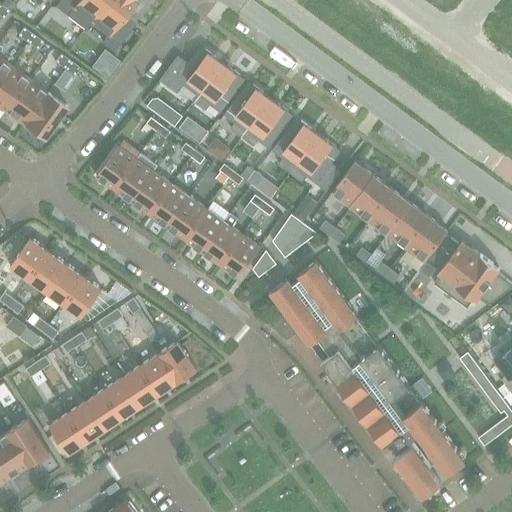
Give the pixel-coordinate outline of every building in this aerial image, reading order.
[(9,0),(3,0),(1,4),(9,10),(11,11),(16,4),(9,0)] [(59,0),(55,6),(84,28),(85,28),(91,21),(90,20),(105,0),(59,0)] [(105,0),(90,20),(91,21),(108,34),(102,41),(114,50),(131,27),(120,19),(125,14),(135,0),(134,0),(105,0)] [(0,3),(0,15),(3,17),(9,10),(1,4),(0,3)] [(3,26),(0,31),(0,45),(5,48),(14,33),(3,26)] [(17,34),(27,41),(33,34),(23,27),(17,34)] [(42,41),(33,34),(27,41),(37,48),(42,41)] [(222,62),(220,60),(200,45),(188,62),(178,54),(159,79),(177,92),(183,84),(197,94),(198,95),(222,62)] [(70,60),(60,53),(54,61),(64,68),(70,60)] [(111,55),(98,72),(105,78),(119,61),(111,55)] [(0,79),(10,65),(0,57),(0,79)] [(70,60),(64,68),(74,75),(80,67),(70,60)] [(222,62),(198,95),(197,94),(193,100),(205,109),(210,103),(220,111),(245,78),(225,64),(222,62)] [(0,79),(0,106),(6,112),(30,79),(10,65),(0,79)] [(6,112),(24,124),(47,92),(30,79),(6,112)] [(242,136),(270,97),(268,96),(268,95),(248,81),(224,114),(234,121),(230,127),(242,136)] [(47,92),(24,124),(43,138),(66,105),(47,92)] [(242,136),(253,145),(258,139),(268,147),(293,114),(273,99),(270,97),(242,136)] [(172,107),(164,118),(175,126),(181,117),(182,115),(172,107)] [(151,116),(146,122),(156,129),(161,123),(151,116)] [(296,116),(271,149),(282,157),(278,163),(290,172),(318,133),(316,131),(296,116)] [(188,117),(179,128),(189,135),(198,124),(188,117)] [(156,129),(165,137),(170,130),(161,123),(156,129)] [(318,133),(290,172),(301,180),(306,175),(316,182),(326,190),(341,169),(332,162),(341,150),(321,135),(318,133)] [(214,138),(207,149),(223,161),(231,150),(214,138)] [(181,148),(191,155),(195,149),(186,142),(181,148)] [(118,144),(96,175),(114,188),(136,157),(118,144)] [(200,163),(205,156),(195,149),(191,155),(200,163)] [(140,152),(136,157),(114,188),(132,201),(154,170),(158,164),(140,152)] [(355,160),(331,192),(349,206),(373,174),(355,160)] [(224,162),(224,163),(219,169),(221,170),(229,176),(234,170),(224,162)] [(248,165),(240,174),(243,177),(247,179),(253,170),(254,169),(248,165)] [(253,170),(247,179),(248,180),(251,182),(256,186),(263,176),(254,169),(253,170)] [(154,170),(132,201),(149,213),(171,182),(154,170)] [(221,170),(215,178),(223,184),(229,176),(221,170)] [(234,170),(229,176),(239,183),(243,177),(240,174),(234,170)] [(373,174),(349,206),(368,220),(392,187),(373,174)] [(171,182),(149,213),(167,226),(189,195),(171,182)] [(392,187),(368,220),(386,234),(410,201),(392,187)] [(265,200),(255,193),(250,200),(260,207),(265,200)] [(189,195),(167,226),(184,238),(206,208),(189,195)] [(306,196),(291,213),(301,220),(315,202),(306,196)] [(274,208),(265,200),(260,207),(270,214),(274,208)] [(410,201),(386,234),(405,247),(429,215),(410,201)] [(206,208),(184,238),(202,251),(224,220),(206,208)] [(291,213),(272,239),(285,256),(317,231),(301,220),(291,213)] [(429,215),(405,247),(424,261),(427,258),(445,233),(448,229),(429,215)] [(224,220),(202,251),(219,264),(241,233),(224,220)] [(319,227),(329,234),(334,228),(324,221),(319,227)] [(329,234),(339,242),(343,235),(334,228),(329,234)] [(241,233),(219,264),(238,277),(260,246),(241,233)] [(427,258),(441,268),(438,272),(440,273),(434,282),(469,309),(476,300),(478,301),(481,298),(492,306),(511,286),(511,282),(497,271),(500,267),(462,239),(459,243),(445,233),(427,258)] [(30,236),(10,265),(28,278),(48,250),(30,236)] [(356,254),(366,262),(370,255),(361,248),(356,254)] [(252,268),(259,276),(276,263),(266,249),(252,268)] [(28,278),(46,290),(66,262),(48,250),(28,278)] [(384,444),(385,443),(395,436),(400,443),(407,437),(401,429),(410,423),(447,472),(465,459),(316,260),(298,273),(300,277),(292,283),(287,277),(270,291),(384,444)] [(425,262),(419,270),(429,277),(436,267),(427,260),(425,262)] [(66,262),(46,290),(63,303),(84,275),(66,262)] [(374,268),(384,275),(389,269),(379,262),(374,268)] [(398,276),(389,269),(384,275),(394,282),(398,276)] [(84,275),(63,303),(82,316),(102,288),(84,275)] [(123,287),(115,292),(120,299),(128,293),(123,287)] [(0,296),(0,299),(8,306),(14,298),(5,291),(0,296)] [(511,298),(509,295),(500,305),(509,314),(511,310),(511,298)] [(140,306),(133,296),(125,302),(132,312),(140,306)] [(14,298),(8,306),(18,313),(24,305),(14,298)] [(123,315),(118,307),(108,313),(113,321),(123,315)] [(103,328),(113,321),(108,313),(98,320),(103,328)] [(14,316),(6,326),(19,335),(27,325),(14,316)] [(33,324),(43,331),(49,323),(39,316),(33,324)] [(53,338),(58,330),(49,323),(43,331),(53,338)] [(153,326),(145,331),(151,341),(159,335),(153,326)] [(77,345),(87,339),(82,331),(72,337),(77,345)] [(67,352),(77,345),(72,337),(62,344),(67,352)] [(177,340),(159,352),(178,381),(197,369),(177,340)] [(511,409),(464,346),(456,352),(501,412),(504,409),(507,414),(478,436),(484,444),(511,423),(511,409)] [(511,347),(495,361),(511,382),(511,347)] [(159,352),(141,364),(160,393),(178,381),(159,352)] [(41,369),(51,362),(45,354),(35,361),(41,369)] [(25,368),(31,376),(41,369),(35,361),(25,368)] [(141,364),(123,376),(142,405),(160,393),(141,364)] [(123,376),(105,387),(124,416),(142,405),(123,376)] [(4,381),(0,383),(0,395),(9,389),(4,381)] [(105,387),(86,399),(105,428),(124,416),(105,387)] [(86,399),(68,411),(87,440),(105,428),(86,399)] [(68,411),(50,424),(69,453),(87,440),(68,411)] [(28,417),(8,430),(30,464),(49,451),(28,417)] [(8,430),(0,435),(0,459),(11,476),(30,464),(8,430)] [(423,495),(441,481),(413,444),(395,457),(423,495)] [(0,459),(0,482),(11,476),(0,459)] [(136,511),(126,498),(108,511),(136,511)]
